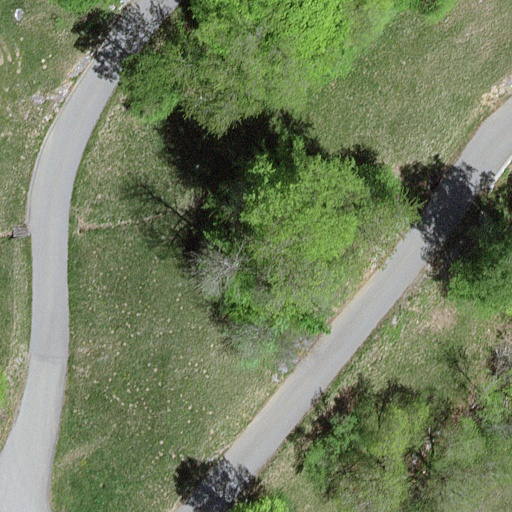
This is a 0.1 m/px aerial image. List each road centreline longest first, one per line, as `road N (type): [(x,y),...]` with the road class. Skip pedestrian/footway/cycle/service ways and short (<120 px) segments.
road 1 (track): [(20,511),(46,372),(57,175),(112,66),(165,0)]
road 2 (track): [(511,121),(493,134),(198,511)]
